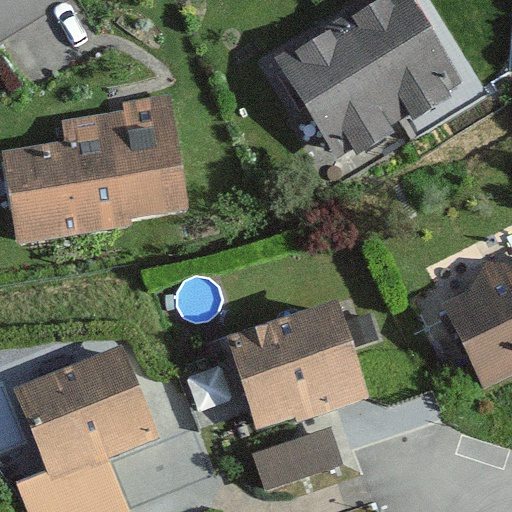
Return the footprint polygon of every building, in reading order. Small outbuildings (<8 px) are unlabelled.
[(459,84),(406,0),(374,0),(337,24),(398,121),(459,84)] [(398,121),(337,24),(276,61),(337,159),(398,121)] [(165,99),(122,106),(123,114),(62,124),(65,146),(3,155),(18,244),(126,227),(125,220),(183,211),(165,99)] [(484,389),(511,375),(511,266),(482,266),(473,291),(443,305),(484,389)] [(333,308),(225,343),(254,429),(293,416),(295,422),(363,399),(333,308)] [(121,351),(18,389),(61,504),(121,483),(110,453),(153,437),(121,351)] [(332,430),(255,456),(267,491),(344,465),(332,430)]
